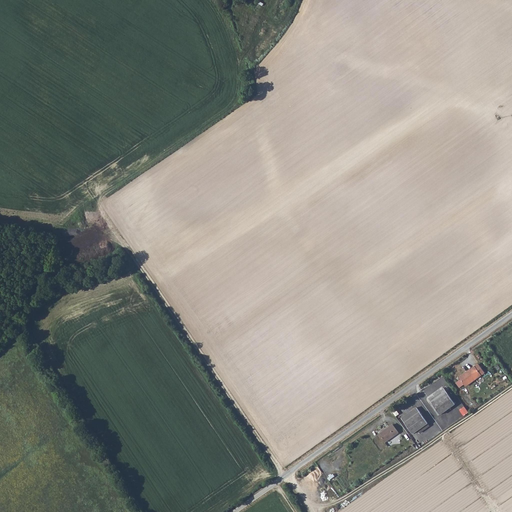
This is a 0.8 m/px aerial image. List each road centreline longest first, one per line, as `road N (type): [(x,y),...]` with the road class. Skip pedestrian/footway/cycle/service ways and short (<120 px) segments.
road 1 (track): [(285,477),(97,203),(235,105),(250,46)]
road 2 (unclassified): [(236,511),(511,316)]
